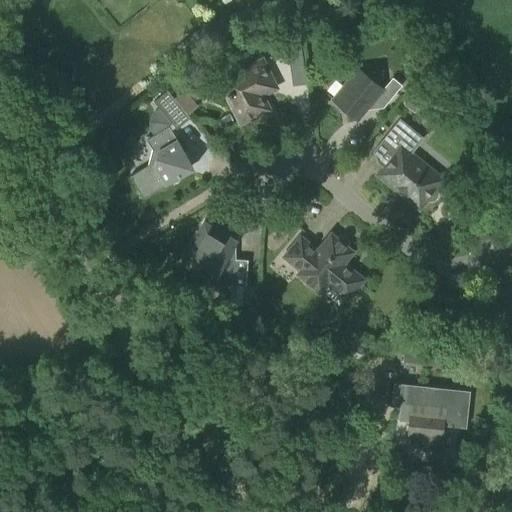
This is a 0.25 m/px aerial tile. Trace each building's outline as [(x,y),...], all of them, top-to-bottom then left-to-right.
[(184,58),(208,40),(198,27),(175,46),(184,58)] [(292,86),(306,84),(302,54),(289,56),(292,86)] [(240,124),(268,110),(261,95),(276,88),(262,60),(219,81),(240,124)] [(384,88),(359,67),(333,98),(358,119),(375,99),(384,107),(403,84),(393,76),(384,88)] [(419,84),(411,94),(421,103),(440,118),(448,107),(419,84)] [(176,128),(186,119),(189,117),(167,90),(155,101),(176,128)] [(431,201),(434,199),(437,196),(437,192),(437,190),(436,187),(443,178),(412,153),(424,138),(399,119),(381,141),(395,152),(378,172),(420,207),(425,200),(431,201)] [(142,198),(193,168),(168,126),(146,139),(151,149),(147,165),(129,176),(142,198)] [(246,286),(248,259),(236,259),(229,255),(236,242),(204,224),(186,255),(204,266),(202,269),(211,283),(230,285),(230,306),(243,306),(243,285),(246,286)] [(340,236),(337,238),(331,233),(317,250),(300,236),(284,256),(301,270),(298,273),(309,282),(317,273),(348,299),(364,279),(344,262),(353,251),(348,247),(349,243),(347,239),(344,237),(340,236)] [(444,309),(428,308),(425,332),(436,333),(437,326),(442,327),(444,309)] [(254,323),(255,313),(227,312),(226,322),(254,323)] [(452,355),(404,349),(403,362),(450,368),(452,355)] [(393,383),(391,406),(412,408),(409,437),(425,439),(424,449),(439,451),(442,425),(465,428),(469,391),(393,383)]
